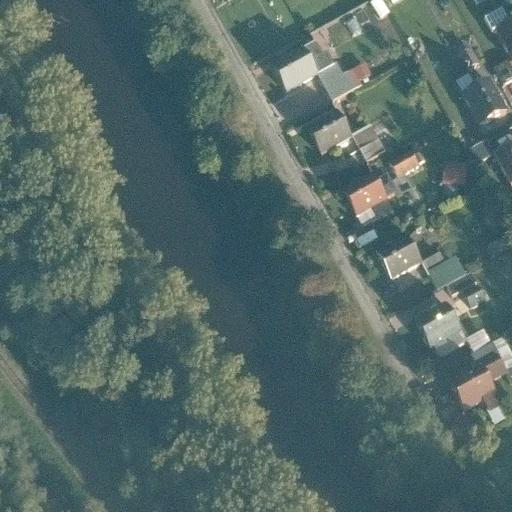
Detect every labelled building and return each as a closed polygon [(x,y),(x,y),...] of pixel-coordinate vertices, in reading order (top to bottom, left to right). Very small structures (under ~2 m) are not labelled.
[(511,69),(511,27),(492,38),(510,71),(511,69)] [(456,54),(462,71),(480,65),(474,47),(456,54)] [(311,49),(268,73),(283,100),(315,83),(326,77),(311,49)] [(511,83),(511,78),(505,66),(490,73),(500,91),(511,83)] [(326,77),(315,83),(329,109),(355,94),(346,79),(340,83),(334,72),(326,77)] [(502,119),(486,88),(459,103),(475,133),(502,119)] [(336,119),(303,135),(317,162),(349,145),(336,119)] [(369,134),(349,145),(362,168),(382,157),(369,134)] [(511,192),(511,150),(490,163),(508,194),(511,192)] [(440,164),(440,187),(465,187),(464,164),(440,164)] [(369,182),(337,199),(352,226),(395,202),(383,183),(373,188),(369,182)] [(413,196),(393,206),(397,214),(417,204),(413,196)] [(403,246),(374,262),(388,287),(417,271),(403,246)] [(421,271),(434,296),(441,292),(461,281),(448,256),(421,271)] [(467,277),(461,281),(441,292),(448,304),(474,291),(467,277)] [(446,312),(411,331),(425,356),(460,338),(446,312)] [(478,377),(496,367),(488,353),(470,362),(478,377)] [(478,377),(445,395),(458,420),(478,409),(485,421),(498,414),(484,390),(502,381),(496,367),(478,377)]
